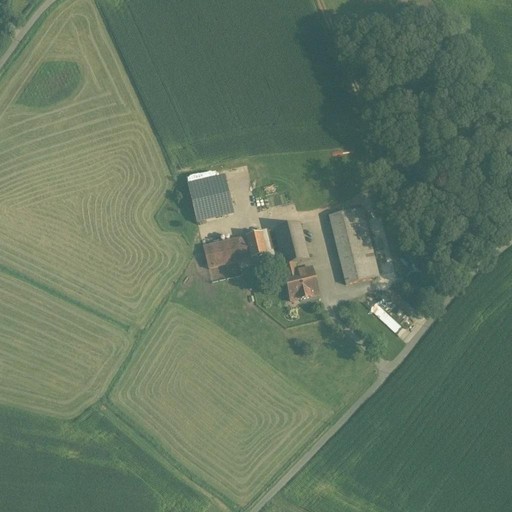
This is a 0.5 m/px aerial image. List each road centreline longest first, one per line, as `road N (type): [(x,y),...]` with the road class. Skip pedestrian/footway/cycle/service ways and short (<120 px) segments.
road 1 (unclassified): [(511,240),(472,270),(252,511)]
road 2 (track): [(320,0),(383,151),(361,205)]
